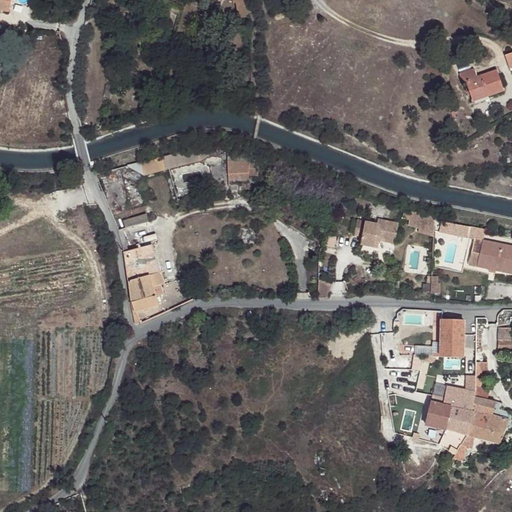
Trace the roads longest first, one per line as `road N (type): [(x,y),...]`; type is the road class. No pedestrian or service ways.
road 1 (residential): [(511,306),(200,301),(130,338)]
road 2 (residential): [(87,0),(71,69),(72,111),(119,263),(130,338)]
road 3 (residential): [(130,338),(79,480),(33,511)]
road 4 (track): [(495,52),(486,40),(399,42),(350,24),(319,0)]
